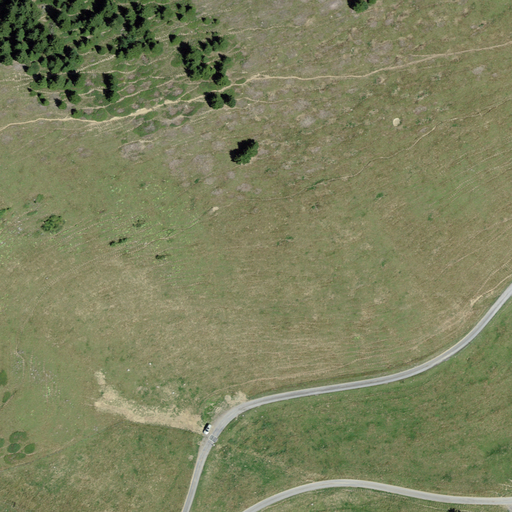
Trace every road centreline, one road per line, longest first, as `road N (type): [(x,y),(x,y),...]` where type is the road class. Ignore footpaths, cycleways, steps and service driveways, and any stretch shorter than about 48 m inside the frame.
road 1 (unclassified): [(187,511),(211,438),(232,414),(427,365),(466,342),(511,290)]
road 2 (unclassified): [(251,511),(323,483),(511,500)]
